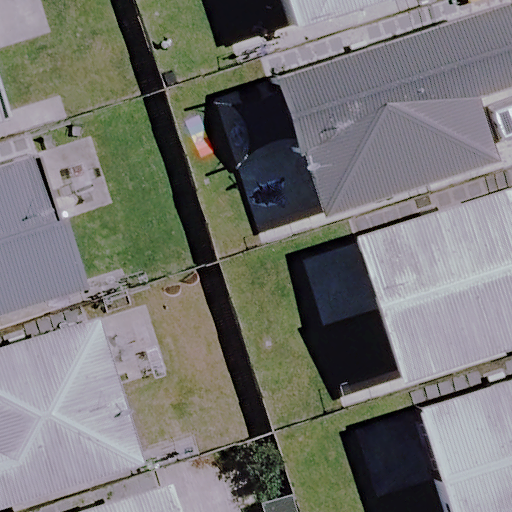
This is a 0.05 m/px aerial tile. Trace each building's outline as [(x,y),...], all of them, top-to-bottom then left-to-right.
[(280,0),(289,29),(383,0),(280,0)] [(511,89),(511,34),(506,14),(279,87),(321,218),(488,164),(469,104),(511,89)] [(0,314),(86,288),(44,150),(0,163),(0,314)] [(511,191),(299,256),(322,335),(377,319),(396,383),(511,348),(511,191)] [(111,389),(90,323),(0,351),(0,506),(135,464),(111,389)] [(511,511),(511,381),(415,412),(358,429),(379,500),(437,482),(445,511),(511,511)] [(171,511),(165,490),(88,511),(171,511)]
